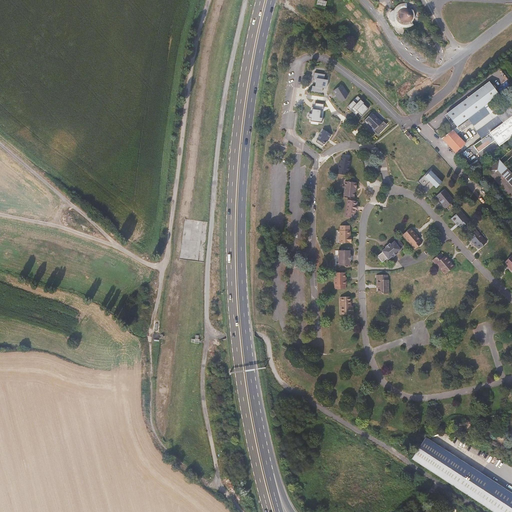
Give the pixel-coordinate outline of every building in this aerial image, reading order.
[(399,27),(401,28),(404,28),(406,28),(409,27),(411,26),(413,24),(414,22),(415,19),(415,17),(415,14),(414,12),(413,9),(411,8),(409,6),(406,5),(405,5),(403,5),(400,6),(396,7),(394,10),(392,13),(392,17),(392,20),(393,22),(395,24),(396,26),(399,27)] [(324,93),(327,74),(314,72),(311,91),(324,93)] [(489,103),(500,95),(490,82),(476,91),(467,99),(455,107),(447,113),(450,118),(452,120),(457,127),(468,119),(479,111),(487,105),(489,103)] [(343,86),(334,91),(339,100),(348,95),(343,86)] [(359,96),(349,106),(359,116),(369,106),(359,96)] [(511,115),(511,101),(507,105),(496,113),(503,122),(511,115)] [(321,123),(324,104),(312,102),(308,121),(321,123)] [(375,112),(365,122),(377,134),(387,124),(375,112)] [(509,139),(511,136),(511,115),(503,122),(503,123),(490,132),(499,146),(509,139)] [(490,132),(503,123),(498,116),(485,125),(490,132)] [(466,128),(472,124),(468,119),(457,127),(453,130),(456,134),(461,130),(462,132),(466,128)] [(315,142),(323,147),(331,135),(323,130),(315,142)] [(465,144),(460,138),(456,134),(453,130),(450,132),(442,138),(446,142),(455,153),(465,144)] [(482,154),(496,145),(493,141),(480,150),(482,154)] [(406,168),(406,158),(395,159),(396,176),(406,176),(406,171),(406,168)] [(348,174),(350,160),(341,159),(339,173),(348,174)] [(511,173),(504,164),(499,159),(487,170),(491,175),(505,191),(511,198),(511,173)] [(422,174),(417,168),(414,171),(413,172),(412,173),(417,179),(422,174)] [(439,187),(426,174),(420,181),(422,183),(421,184),(431,194),(439,187)] [(357,188),(358,182),(356,182),(356,181),(345,181),(344,188),(344,196),(355,197),(355,192),(355,188),(357,188)] [(454,200),(445,189),(436,196),(445,208),(448,205),(454,200)] [(355,213),(358,201),(348,200),(345,216),(353,217),(354,213),(355,213)] [(451,209),(457,204),(454,200),(448,205),(451,209)] [(402,223),(397,208),(382,214),(387,228),(402,223)] [(470,220),(461,210),(451,218),(456,224),(457,223),(459,225),(461,228),(470,220)] [(351,236),(351,230),(350,230),(350,225),(340,226),(340,231),(340,243),(352,243),(352,238),(351,238),(351,236)] [(419,236),(420,236),(412,226),(405,232),(408,236),(407,237),(417,249),(424,243),(419,236)] [(484,241),(483,239),(484,239),(476,230),(469,237),(471,239),(473,242),(473,243),(476,246),(477,245),(480,248),(486,243),(484,241)] [(398,252),(401,249),(400,248),(404,245),(399,239),(396,242),(395,240),(391,243),(386,247),(382,250),(383,251),(377,256),(382,262),(388,258),(389,259),(393,256),(394,257),(399,253),(398,252)] [(351,260),(352,254),(351,254),(351,250),(340,250),(339,255),(339,259),(339,264),(351,265),(351,260)] [(444,251),(433,260),(446,277),(458,268),(444,251)] [(345,280),(345,277),(345,272),(335,272),(334,284),(334,288),(345,288),(345,282),(346,282),(346,280),(345,280)] [(378,293),(389,293),(388,275),(376,275),(378,293)] [(350,309),(350,306),(351,297),(340,297),(340,314),(350,314),(352,314),(353,309),(350,309)] [(511,329),(511,315),(511,316),(510,312),(503,314),(504,318),(503,319),(505,326),(504,326),(506,331),(511,329)] [(448,331),(444,319),(436,322),(437,326),(438,330),(437,330),(438,334),(439,334),(448,331)] [(489,370),(485,359),(484,359),(483,356),(475,358),(476,362),(475,362),(476,366),(480,377),(490,374),(489,370)] [(388,404),(383,401),(385,399),(382,397),(381,398),(370,391),(365,399),(376,406),(373,412),(379,415),(382,410),(384,411),(388,404)] [(511,511),(511,492),(510,491),(490,478),(473,467),(454,455),(438,445),(426,437),(419,447),(412,458),(422,465),(434,473),(443,478),(451,483),(489,508),(496,511),(511,511)]
